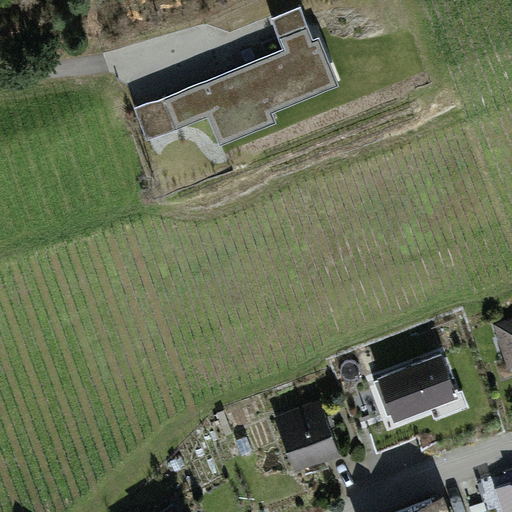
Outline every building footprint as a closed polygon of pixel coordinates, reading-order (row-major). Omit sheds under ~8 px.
[(282,111),(276,98),(343,70),(316,5),(275,23),(282,40),(227,64),(224,57),(160,84),(179,128),(211,114),(221,137),(282,111)] [(511,364),(511,318),(498,323),(511,364)] [(366,385),(385,436),(431,418),(411,368),(366,385)] [(299,467),(343,450),(324,400),(280,417),(299,467)] [(456,511),(451,498),(410,511),(456,511)] [(162,511),(184,511),(179,503),(162,511)]
